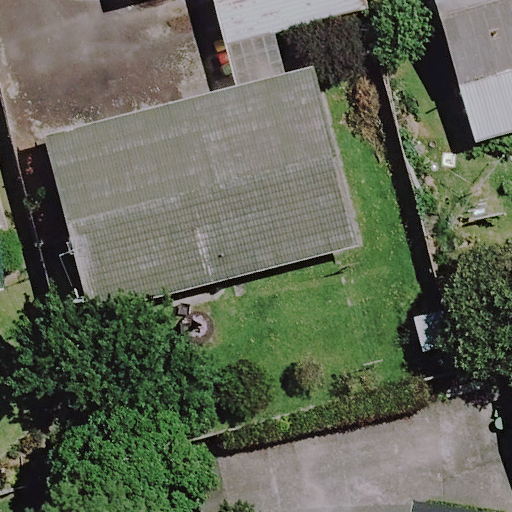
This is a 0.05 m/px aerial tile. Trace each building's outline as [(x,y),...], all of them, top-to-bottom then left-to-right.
[(151,0),(192,0),(211,88),(282,73),(275,40),(357,22),(352,0),(115,0),(117,7),(151,0)] [(511,0),(420,0),(463,152),(511,137),(511,0)] [(364,255),(320,77),(35,147),(78,325),(364,255)] [(0,296),(19,291),(0,218),(0,296)] [(511,369),(373,403),(395,494),(511,465),(511,369)]
